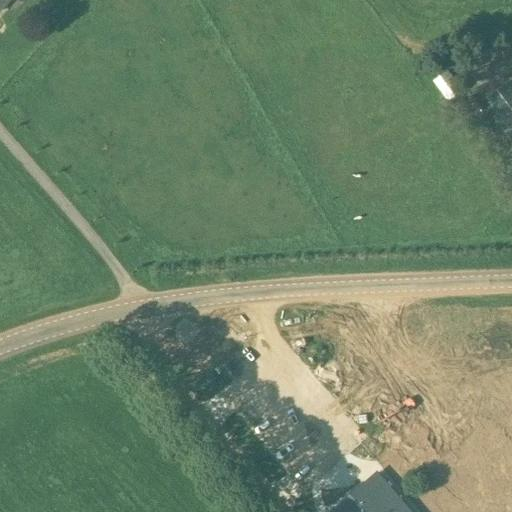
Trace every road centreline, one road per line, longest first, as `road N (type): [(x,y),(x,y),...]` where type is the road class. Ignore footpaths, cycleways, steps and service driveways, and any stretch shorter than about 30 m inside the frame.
road 1 (tertiary): [(99,321),(195,307),(511,288)]
road 2 (unclassified): [(261,511),(99,321)]
